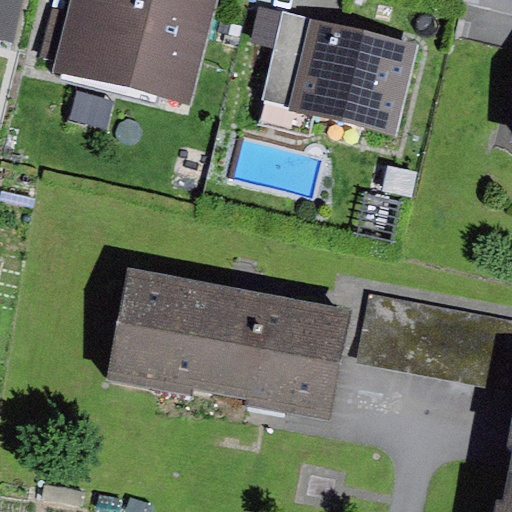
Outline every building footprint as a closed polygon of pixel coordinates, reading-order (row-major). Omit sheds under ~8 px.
[(27,0),(0,0),(0,45),(16,50),(27,0)] [(219,0),(72,0),(69,14),(51,9),(40,57),(57,61),(53,76),(193,110),(219,0)] [(418,49),(283,14),(254,125),(307,139),(313,114),(395,135),(418,49)] [(349,313),(129,273),(109,386),(329,425),(349,313)] [(511,363),(511,319),(371,294),(358,364),(507,392),(511,363)] [(511,511),(511,444),(511,451),(511,474),(506,505),(498,504),(496,511),(511,511)]
